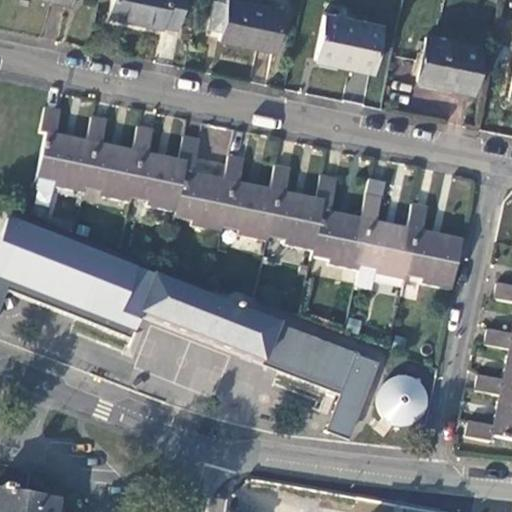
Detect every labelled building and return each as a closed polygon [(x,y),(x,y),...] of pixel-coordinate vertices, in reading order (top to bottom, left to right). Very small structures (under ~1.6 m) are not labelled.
[(187,0),(119,0),(116,19),(168,30),(169,27),(182,30),(187,0)] [(287,12),(231,0),(231,3),(219,0),(213,29),(225,32),(223,42),(278,53),(287,12)] [(383,29),(327,17),(318,62),(374,73),(383,29)] [(480,51),(427,40),(418,83),(471,94),(480,51)] [(144,204),(173,210),(183,161),(177,159),(146,153),(151,129),(135,125),(131,150),(99,143),(104,119),(89,116),(84,140),(56,134),(61,110),(44,107),(39,132),(44,133),(35,176),(54,180),(53,186),(81,192),(82,184),(99,188),(97,194),(129,200),(130,194),(146,197),(144,204)] [(281,244),(311,250),(320,199),(313,198),(284,192),(289,168),(273,164),(268,189),(237,182),(242,158),(228,155),(227,155),(221,179),(191,173),(198,138),(181,135),(177,159),(183,161),(173,210),(170,221),(173,221),(174,216),(190,219),(189,225),(218,231),(220,224),(236,227),(235,233),(264,240),(265,234),(283,238),(281,244)] [(372,273),(400,279),(401,273),(419,277),(417,283),(447,289),(457,238),(419,230),(424,207),(408,203),(404,228),(374,221),(379,197),(365,194),(362,194),(358,218),(328,212),(335,177),(318,174),(313,198),(320,199),(311,250),(310,253),(327,257),(325,263),(354,269),(355,263),(373,267),(372,273)] [(52,191),(53,186),(54,180),(35,176),(33,188),(52,191)] [(96,201),(97,194),(99,188),(82,184),(81,192),(80,198),(96,201)] [(347,391),(364,398),(378,362),(6,217),(0,230),(0,276),(132,328),(138,312),(262,360),(262,359),(340,389),(348,369),(355,372),(347,391)] [(128,338),(132,328),(0,276),(0,301),(5,290),(128,338)] [(486,328),(483,346),(506,351),(500,380),(476,375),(473,390),(496,395),(489,425),(467,420),(464,435),(487,440),(488,434),(511,438),(511,286),(496,283),(493,297),(511,301),(511,324),(510,333),(486,328)] [(348,439),(364,398),(347,391),(355,372),(348,369),(340,389),(262,359),(262,360),(260,364),(338,394),(324,430),(348,439)] [(418,421),(424,415),(427,407),(428,399),(427,390),(422,383),(416,377),(408,374),(400,373),(391,374),(383,379),(377,386),(374,395),(374,405),(377,414),(383,421),(392,426),(401,427),(410,425),(418,421)] [(0,511),(49,511),(52,500),(16,494),(21,469),(0,465),(0,511)]
